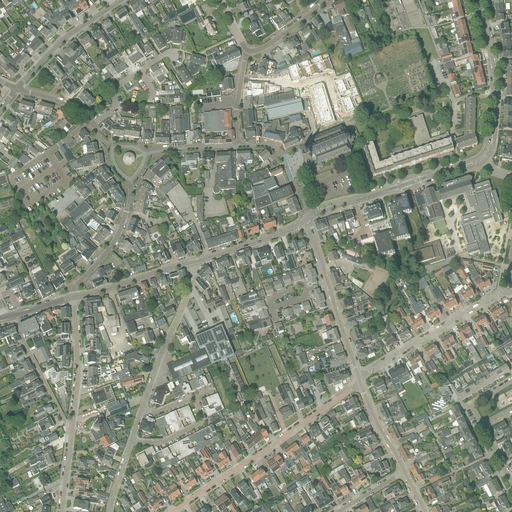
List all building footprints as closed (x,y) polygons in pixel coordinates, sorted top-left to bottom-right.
[(8,0),(0,0),(3,4),(1,6),(0,4),(5,12),(10,8),(8,6),(11,4),(13,6),(8,0)] [(67,7),(66,6),(61,0),(59,0),(59,1),(59,2),(63,10),(67,7)] [(66,0),(61,0),(66,6),(67,7),(69,11),(70,13),(73,11),(77,16),(79,14),(80,15),(83,13),(82,13),(76,3),(75,1),(74,0),(73,0),(72,1),(68,3),(66,0)] [(82,0),(81,0),(76,3),(82,13),(83,12),(83,13),(86,11),(85,11),(88,9),(84,3),(82,0)] [(147,9),(140,0),(137,0),(134,2),(139,9),(141,12),(147,9)] [(274,9),(273,6),(271,0),(268,1),(268,4),(264,5),(266,9),(268,8),(269,11),(274,9)] [(353,0),(358,13),(363,11),(358,0),(353,0)] [(346,9),(343,1),(333,5),(336,13),(338,12),(340,17),(348,15),(345,9),(346,9)] [(141,12),(139,9),(134,2),(129,6),(135,15),(141,12)] [(253,7),(250,8),(247,2),(239,7),(242,13),(246,11),(247,14),(255,10),(253,7)] [(153,5),(150,8),(150,9),(154,15),(158,12),(153,5)] [(186,7),(175,12),(177,16),(188,11),(186,7)] [(200,17),(203,16),(198,7),(196,8),(191,10),(199,25),(201,24),(202,27),(205,26),(210,36),(212,35),(212,36),(215,34),(216,33),(214,29),(215,28),(213,24),(212,24),(209,19),(203,23),(200,17)] [(370,20),(375,18),(370,7),(366,9),(370,20)] [(46,9),(43,11),(44,12),(47,16),(49,18),(53,23),(56,20),(58,23),(61,27),(66,24),(58,12),(53,15),(52,16),(48,11),(46,9)] [(71,20),(67,13),(64,10),(59,13),(58,12),(66,24),(71,20)] [(123,10),(115,16),(116,15),(120,21),(125,18),(125,19),(128,17),(126,14),(123,10)] [(49,18),(45,14),(43,11),(41,14),(43,16),(43,17),(43,18),(44,20),(45,20),(46,20),(49,23),(48,25),(47,25),(46,25),(44,26),(44,28),(44,29),(52,36),(53,36),(55,35),(55,34),(54,33),(56,32),(51,27),(54,24),(53,23),(49,18)] [(170,21),(177,17),(174,12),(167,16),(170,21)] [(464,18),(462,12),(455,14),(450,15),(452,21),(464,18)] [(286,15),(285,16),(283,13),(278,16),(279,17),(285,26),(291,21),(286,15)] [(136,22),(138,21),(134,14),(131,16),(136,24),(141,31),(140,29),(136,22)] [(344,16),(343,16),(344,19),(350,32),(350,31),(355,29),(349,17),(348,14),(348,15),(344,16)] [(252,24),(249,26),(251,30),(250,30),(252,34),(254,33),(257,38),(263,35),(261,30),(259,31),(257,26),(255,24),(258,22),(255,15),(254,16),(249,18),(252,24)] [(136,24),(131,16),(128,18),(137,30),(139,33),(141,31),(136,24)] [(277,19),(273,21),(278,30),(285,26),(279,17),(277,19)] [(326,29),(321,22),(318,18),(312,22),(317,28),(319,27),(323,32),(326,29)] [(334,19),(331,20),(333,26),(344,52),(347,59),(362,52),(358,43),(352,45),(350,41),(342,22),(336,24),(334,19)] [(431,28),(437,26),(435,19),(433,19),(430,20),(428,21),(431,28)] [(110,25),(107,21),(101,25),(108,34),(116,29),(112,23),(110,25)] [(458,28),(466,26),(464,21),(454,23),(455,29),(458,28)] [(329,34),(334,32),(330,23),(325,26),(329,34)] [(313,30),(311,31),(307,26),(299,31),(304,37),(309,33),(316,43),(320,40),(313,30)] [(454,35),(467,32),(466,26),(458,28),(455,29),(456,32),(454,33),(454,35)] [(105,44),(109,42),(101,31),(99,32),(96,28),(94,30),(93,30),(91,31),(91,32),(90,32),(97,42),(97,41),(101,38),(105,44)] [(52,36),(44,29),(39,33),(47,41),(48,40),(49,39),(51,39),(52,38),(52,36)] [(31,30),(29,32),(35,38),(37,39),(39,37),(36,35),(31,30)] [(174,31),(170,30),(159,37),(158,36),(152,40),(159,51),(165,47),(164,46),(170,42),(173,43),(172,44),(180,45),(180,42),(183,43),(185,32),(181,32),(181,30),(174,30),(174,31)] [(458,40),(469,38),(467,32),(454,35),(455,35),(457,35),(458,40)] [(13,35),(11,38),(15,41),(15,42),(17,43),(20,46),(22,44),(13,35)] [(91,38),(89,39),(86,35),(79,40),(83,47),(89,43),(91,46),(93,44),(96,49),(97,47),(98,47),(93,41),(91,38)] [(111,38),(109,35),(106,37),(111,45),(115,43),(112,38),(111,38)] [(34,39),(30,43),(38,50),(42,46),(43,46),(41,44),(38,41),(35,38),(34,39)] [(300,45),(298,42),(295,38),(290,42),(298,53),(301,51),(298,47),(300,45)] [(462,45),(470,43),(469,38),(458,40),(458,41),(454,41),(456,47),(462,45)] [(29,42),(23,49),(27,53),(29,50),(34,55),(34,54),(36,53),(37,53),(39,52),(39,51),(38,50),(30,43),(29,42)] [(150,45),(144,49),(139,42),(136,44),(146,59),(150,57),(149,55),(152,53),(151,51),(153,50),(150,45)] [(291,53),(292,55),(293,54),(295,55),(298,53),(290,42),(285,45),(286,47),(283,49),(287,55),(291,53)] [(306,53),(312,50),(308,42),(302,45),(306,53)] [(27,53),(20,46),(17,43),(14,46),(18,50),(17,50),(18,54),(18,55),(17,57),(15,54),(25,64),(29,60),(25,55),(27,53)] [(68,49),(67,49),(76,57),(76,56),(78,59),(81,56),(83,58),(86,56),(82,49),(77,43),(75,46),(79,50),(79,51),(72,45),(68,50),(68,49)] [(464,51),(471,49),(470,43),(462,45),(456,47),(457,46),(458,52),(464,51)] [(141,63),(146,59),(136,44),(133,47),(137,53),(133,56),(137,63),(140,61),(141,63)] [(217,68),(240,57),(235,46),(224,51),(225,54),(213,60),(217,68)] [(279,48),(272,52),(275,56),(270,59),(271,61),(274,59),(275,62),(278,61),(276,57),(278,56),(279,56),(282,54),(279,48)] [(76,56),(76,57),(67,49),(65,50),(65,51),(66,52),(64,54),(69,59),(70,60),(68,62),(72,66),(76,70),(78,67),(74,63),(78,59),(76,56)] [(462,57),(473,54),(471,49),(464,51),(458,52),(461,52),(462,57)] [(129,59),(124,52),(121,54),(122,56),(131,69),(135,67),(134,65),(137,63),(133,56),(129,59)] [(6,59),(12,65),(15,63),(20,67),(21,69),(21,68),(25,64),(15,54),(12,57),(10,59),(8,57),(6,59)] [(131,69),(122,56),(121,54),(118,55),(120,58),(119,58),(122,63),(118,66),(122,73),(125,71),(126,73),(131,69)] [(303,63),(310,59),(307,54),(300,57),(303,63)] [(449,60),(453,59),(451,54),(448,55),(447,54),(444,55),(441,56),(442,57),(444,64),(449,62),(449,60)] [(190,62),(188,67),(184,70),(183,68),(177,72),(179,75),(176,77),(181,85),(184,83),(185,85),(191,81),(190,79),(198,73),(201,66),(202,66),(204,60),(191,56),(189,62),(190,62)] [(469,64),(480,62),(478,56),(468,59),(469,64)] [(99,68),(107,62),(104,57),(92,65),(94,69),(97,73),(101,70),(99,68)] [(319,57),(313,59),(316,66),(317,70),(323,68),(324,73),(331,70),(328,62),(322,64),(319,57)] [(295,58),(288,62),(291,67),(299,64),(295,58)] [(10,68),(12,65),(6,59),(4,62),(8,66),(4,71),(7,74),(7,73),(12,78),(17,73),(16,73),(11,69),(10,68)] [(70,69),(66,65),(59,59),(57,61),(68,71),(70,69)] [(259,70),(257,76),(259,77),(265,78),(274,75),(280,72),(278,69),(275,71),(271,70),(272,67),(275,68),(276,64),(266,61),(262,60),(261,64),(259,70)] [(118,66),(114,69),(109,61),(107,62),(109,65),(107,66),(116,79),(120,77),(119,75),(122,73),(118,66)] [(307,62),(302,64),(304,70),(306,74),(311,73),(313,77),(319,75),(317,70),(316,66),(310,69),(307,62)] [(471,70),(481,67),(480,62),(469,64),(471,70)] [(58,65),(56,67),(53,64),(50,67),(51,67),(48,69),(50,72),(50,71),(52,73),(52,74),(53,76),(54,76),(61,70),(64,69),(64,68),(62,70),(58,65)] [(164,66),(159,70),(156,65),(149,70),(152,73),(150,74),(153,79),(166,70),(164,66)] [(112,82),(116,79),(107,66),(104,69),(107,73),(101,78),(103,82),(105,80),(107,83),(111,80),(112,82)] [(296,66),(290,68),(294,79),(299,77),(301,81),(307,78),(306,74),(304,70),(298,72),(296,66)] [(471,73),(468,74),(468,76),(472,75),(482,73),(481,67),(471,70),(471,73)] [(66,74),(66,72),(64,69),(61,70),(54,76),(54,77),(55,79),(56,79),(58,81),(59,80),(61,81),(67,77),(65,75),(66,74)] [(163,76),(168,73),(166,70),(153,79),(155,83),(157,82),(159,85),(161,84),(161,85),(169,83),(168,81),(166,80),(163,76)] [(340,82),(335,84),(337,90),(347,86),(345,81),(351,78),(350,74),(338,79),(340,82)] [(71,75),(62,82),(64,85),(62,86),(62,87),(66,91),(74,85),(70,80),(73,77),(71,75)] [(219,76),(217,77),(217,80),(219,81),(220,81),(220,82),(222,82),(224,92),(232,91),(233,91),(232,91),(232,87),(232,86),(232,84),(231,80),(229,80),(229,77),(224,77),(220,78),(219,76)] [(481,85),(485,84),(484,78),(476,80),(473,81),(476,81),(477,83),(473,84),(475,91),(482,89),(481,85)] [(74,85),(66,91),(70,96),(69,96),(70,96),(75,92),(76,93),(79,90),(77,88),(78,87),(75,84),(74,85)] [(245,92),(244,98),(253,99),(264,96),(265,95),(266,86),(249,85),(249,91),(251,91),(251,93),(245,92)] [(457,85),(451,86),(452,87),(451,87),(454,97),(455,96),(456,99),(460,97),(459,95),(461,94),(457,85)] [(174,91),(172,91),(171,86),(160,87),(160,91),(158,91),(158,96),(174,95),(174,91)] [(322,86),(312,89),(314,97),(324,93),(322,86)] [(347,86),(337,90),(340,95),(344,93),(346,96),(357,92),(355,88),(349,91),(347,86)] [(88,94),(89,93),(86,91),(78,99),(83,104),(84,104),(91,97),(88,94)] [(244,99),(244,110),(252,111),(252,107),(257,107),(263,106),(264,107),(278,104),(286,102),(294,100),(292,92),(284,94),(279,95),(280,102),(276,101),(276,99),(273,99),(272,93),(265,95),(264,96),(253,99),(244,99)] [(347,100),(342,101),(344,107),(354,103),(352,98),(359,96),(357,92),(346,96),(347,100)] [(324,93),(314,97),(316,103),(326,100),(324,93)] [(174,95),(158,96),(159,101),(161,101),(161,105),(166,105),(169,105),(169,104),(169,100),(171,100),(179,99),(179,95),(174,95)] [(89,109),(96,102),(93,100),(91,97),(84,104),(89,109)] [(269,120),(303,112),(300,99),(266,107),(269,120)] [(475,135),(476,99),(466,99),(466,102),(463,102),(463,109),(464,109),(464,137),(456,140),(455,137),(451,138),(450,138),(451,142),(454,141),(455,144),(457,144),(459,150),(478,144),(475,135)] [(326,100),(316,103),(318,110),(328,107),(326,100)] [(23,115),(27,104),(21,103),(20,105),(16,103),(13,112),(14,113),(17,114),(20,115),(20,114),(23,115)] [(354,103),(344,107),(347,113),(351,111),(353,114),(364,110),(363,105),(356,108),(354,103)] [(27,104),(23,115),(28,116),(28,115),(31,115),(31,114),(33,106),(27,104)] [(43,117),(43,116),(46,106),(40,104),(37,115),(43,117)] [(184,142),(183,132),(182,115),(182,107),(181,105),(176,105),(176,107),(170,108),(170,115),(169,116),(169,121),(169,136),(170,136),(170,134),(172,134),(173,143),(184,142)] [(46,106),(44,114),(50,116),(51,112),(53,108),(46,106)] [(328,107),(318,110),(320,117),(331,114),(328,107)] [(61,120),(67,114),(62,108),(54,116),(53,116),(55,119),(50,122),(52,125),(57,122),(59,119),(61,120)] [(231,128),(230,111),(223,111),(223,112),(210,112),(210,113),(203,114),(204,130),(200,130),(200,128),(200,133),(204,133),(227,132),(231,132),(231,131),(231,128)] [(254,124),(257,124),(255,111),(242,113),(245,129),(253,128),(252,124),(254,124)] [(331,114),(320,117),(322,124),(333,121),(331,114)] [(302,121),(301,121),(300,115),(288,118),(290,124),(302,121)] [(448,134),(430,139),(422,115),(417,117),(417,118),(415,118),(415,117),(409,119),(418,148),(414,149),(413,147),(390,154),(391,158),(387,159),(387,161),(380,164),(373,144),(373,143),(369,145),(370,147),(364,149),(373,177),(433,157),(433,159),(451,153),(451,152),(454,151),(451,142),(450,138),(448,134)] [(50,122),(55,119),(53,116),(52,119),(50,118),(49,118),(47,121),(41,125),(42,127),(50,122)] [(169,136),(169,121),(169,116),(166,116),(167,121),(161,121),(161,135),(155,136),(155,144),(169,144),(169,136)] [(9,117),(5,123),(7,124),(8,125),(6,128),(10,131),(13,133),(14,134),(16,132),(15,131),(16,130),(15,127),(17,125),(18,125),(17,124),(15,122),(13,121),(9,118),(9,117)] [(70,123),(71,121),(68,117),(63,122),(61,120),(53,127),(56,130),(60,126),(63,129),(64,128),(68,131),(73,126),(70,123)] [(110,121),(108,119),(101,123),(105,126),(104,128),(110,133),(113,134),(113,136),(114,128),(115,125),(110,121)] [(286,126),(280,127),(279,120),(269,122),(270,125),(270,128),(265,129),(265,132),(265,133),(263,138),(263,139),(274,141),(276,133),(276,129),(285,127),(286,126)] [(143,133),(143,124),(141,123),(140,128),(135,127),(133,138),(138,139),(139,134),(143,134),(143,133)] [(153,130),(153,124),(143,124),(143,133),(144,133),(144,142),(148,142),(149,142),(151,142),(151,135),(152,136),(152,130),(153,130)] [(256,129),(256,128),(256,125),(253,125),(253,129),(245,130),(246,138),(247,140),(255,139),(254,130),(255,130),(256,130),(256,129)] [(290,129),(289,131),(290,134),(292,135),(294,135),(297,134),(298,132),(297,129),(295,127),(293,127),(290,129)] [(1,129),(0,129),(0,135),(6,140),(9,142),(15,135),(14,134),(13,133),(10,131),(8,133),(6,131),(5,132),(2,129),(1,128),(1,129)] [(193,139),(192,139),(192,142),(201,141),(201,139),(200,133),(200,128),(193,129),(193,130),(193,139)] [(279,129),(280,128),(276,129),(276,133),(274,141),(282,143),(282,142),(284,140),(285,136),(284,135),(285,129),(282,129),(281,128),(281,129),(279,129)] [(343,128),(341,129),(341,128),(340,128),(341,129),(338,130),(337,130),(331,132),(330,132),(331,133),(329,133),(328,133),(326,133),(326,134),(324,135),(323,135),(324,135),(319,137),(318,137),(317,138),(317,137),(315,138),(315,139),(314,139),(313,139),(313,140),(309,141),(308,141),(309,143),(306,145),(307,147),(305,146),(303,147),(302,150),(303,153),(301,153),(300,153),(300,154),(301,154),(304,161),(303,162),(304,162),(309,160),(310,161),(311,161),(312,160),(312,162),(313,163),(313,162),(314,165),(317,163),(318,166),(319,167),(321,168),(323,167),(323,163),(341,157),(343,163),(353,159),(351,153),(351,152),(352,152),(352,150),(351,148),(350,147),(350,146),(352,147),(353,145),(352,144),(353,142),(354,142),(354,141),(353,141),(353,140),(354,137),(354,136),(353,136),(352,136),(351,135),(351,134),(350,135),(344,134),(344,133),(345,133),(345,131),(344,129),(343,128)] [(76,143),(80,140),(82,142),(88,136),(84,131),(73,141),(76,143)] [(232,144),(234,141),(233,131),(231,131),(231,132),(227,132),(228,138),(223,138),(223,139),(225,139),(225,144),(232,144)] [(212,138),(205,139),(204,133),(200,133),(201,139),(204,139),(204,145),(213,144),(213,145),(213,139),(212,139),(212,138)] [(286,142),(284,144),(285,148),(284,148),(284,149),(285,150),(286,150),(294,146),(301,143),(304,140),(301,133),(297,134),(294,135),(288,138),(286,142)] [(36,144),(45,150),(47,147),(39,141),(36,144)] [(97,148),(96,144),(90,145),(85,146),(87,154),(90,154),(90,153),(97,152),(97,150),(98,150),(98,148),(97,148)] [(36,145),(33,149),(36,151),(39,153),(41,154),(45,152),(44,151),(36,145)] [(63,155),(69,152),(69,151),(68,152),(64,146),(60,149),(63,155)] [(508,162),(511,147),(508,146),(507,151),(504,151),(504,148),(501,148),(499,156),(502,157),(502,160),(508,162)] [(36,158),(39,153),(36,151),(33,149),(31,147),(28,151),(36,158)] [(73,160),(69,152),(63,155),(67,163),(73,160)] [(243,166),(242,160),(242,152),(236,153),(237,169),(239,169),(239,172),(238,172),(238,178),(236,178),(236,183),(238,183),(245,183),(244,172),(244,166),(243,166)] [(252,155),(250,156),(249,152),(242,152),(242,160),(243,166),(243,164),(247,164),(247,162),(252,161),(252,155)] [(267,160),(270,157),(265,152),(260,156),(257,152),(254,154),(257,158),(258,158),(263,163),(259,166),(260,168),(270,164),(267,160)] [(62,160),(57,153),(54,155),(59,163),(62,160)] [(181,159),(181,160),(181,164),(181,172),(182,173),(182,175),(186,175),(186,173),(189,173),(189,170),(189,167),(196,166),(196,162),(199,161),(199,159),(198,154),(193,155),(193,156),(192,156),(189,156),(185,157),(185,159),(181,159)] [(213,166),(213,155),(213,154),(202,154),(202,166),(206,166),(206,162),(209,162),(209,165),(212,166),(213,166)] [(235,171),(235,159),(235,154),(215,155),(216,164),(217,164),(217,171),(216,171),(216,173),(214,175),(215,181),(214,182),(214,185),(215,185),(215,187),(214,187),(212,189),(212,192),(215,194),(218,194),(220,192),(220,190),(232,190),(232,192),(224,193),(224,196),(235,195),(236,183),(236,178),(234,179),(234,171),(235,171)] [(31,161),(23,155),(18,161),(24,166),(31,161)] [(96,166),(103,165),(101,155),(97,156),(97,155),(92,156),(92,155),(68,165),(71,171),(82,169),(96,166)] [(134,162),(134,161),(134,160),(134,159),(133,158),(132,157),(131,155),(129,155),(128,155),(126,155),(125,156),(124,157),(123,158),(123,159),(122,161),(123,162),(123,163),(124,165),(126,166),(127,166),(129,166),(131,166),(132,165),(133,164),(134,163),(134,162)] [(163,159),(160,162),(168,170),(170,174),(173,172),(181,172),(181,164),(181,160),(181,159),(181,158),(176,159),(176,155),(170,155),(168,157),(166,155),(162,159),(163,159)] [(18,161),(13,158),(11,162),(10,161),(7,165),(12,169),(14,171),(18,166),(16,164),(18,161)] [(149,172),(148,172),(162,183),(158,187),(162,192),(165,196),(179,185),(172,176),(168,170),(160,162),(160,161),(158,163),(150,170),(149,172)] [(14,171),(12,169),(7,165),(6,166),(11,169),(10,172),(12,174),(15,172),(14,171)] [(112,177),(108,172),(105,168),(97,171),(96,170),(89,175),(89,174),(80,182),(79,182),(73,187),(83,200),(95,191),(91,185),(91,183),(94,181),(96,181),(100,186),(105,182),(106,183),(112,177)] [(126,168),(124,172),(131,176),(134,172),(126,168)] [(272,178),(282,174),(280,169),(269,173),(267,170),(251,174),(252,175),(250,176),(251,179),(249,180),(251,185),(263,182),(266,181),(272,179),(272,178)] [(144,180),(157,188),(154,191),(157,196),(162,204),(168,200),(165,196),(162,192),(158,187),(162,183),(148,172),(144,180)] [(470,177),(469,177),(468,177),(443,185),(444,191),(439,192),(439,193),(438,193),(438,191),(435,192),(436,194),(435,194),(433,189),(424,192),(424,193),(422,193),(421,193),(414,195),(420,214),(426,212),(430,224),(433,223),(433,224),(444,220),(439,203),(442,202),(442,203),(443,202),(443,203),(466,196),(465,195),(466,195),(467,199),(470,209),(473,208),(475,214),(461,219),(463,226),(462,226),(463,229),(462,229),(467,244),(468,246),(466,247),(468,255),(479,251),(480,254),(489,251),(486,241),(481,225),(480,223),(483,222),(491,220),(491,219),(493,218),(495,224),(503,221),(500,214),(502,213),(495,191),(492,192),(491,189),(489,181),(474,186),(475,190),(472,191),(470,183),(471,183),(471,182),(472,181),(472,180),(472,179),(471,178),(470,177)] [(251,185),(250,185),(251,188),(251,190),(256,211),(256,212),(259,211),(271,206),(275,204),(288,199),(293,197),(289,188),(288,188),(279,192),(277,187),(276,188),(272,179),(266,181),(263,182),(251,185)] [(116,186),(112,180),(100,189),(99,190),(103,196),(108,192),(109,192),(111,190),(116,186)] [(150,194),(153,190),(142,183),(139,187),(136,193),(135,196),(134,202),(132,214),(145,216),(149,197),(150,194)] [(124,198),(122,195),(123,195),(119,190),(117,186),(116,186),(111,190),(109,192),(110,194),(112,197),(114,200),(117,204),(117,205),(116,205),(115,208),(120,210),(121,206),(122,206),(124,200),(124,198)] [(289,208),(297,205),(295,198),(286,202),(287,205),(282,207),(283,210),(289,208)] [(378,236),(373,237),(379,258),(390,254),(390,255),(390,256),(395,255),(395,253),(391,243),(405,239),(405,240),(410,239),(410,237),(403,215),(412,212),(407,198),(402,199),(402,200),(393,202),(395,206),(393,207),(393,206),(388,208),(393,223),(389,224),(391,229),(392,232),(378,236)] [(233,205),(236,204),(234,199),(226,202),(230,213),(235,211),(233,205)] [(71,214),(68,216),(74,224),(79,220),(91,209),(84,202),(77,208),(75,210),(73,212),(71,214)] [(288,217),(300,212),(297,205),(289,208),(283,210),(288,208),(290,213),(286,214),(288,217)] [(369,222),(383,218),(379,207),(365,211),(366,211),(364,212),(365,215),(367,214),(369,222)] [(266,208),(264,209),(265,214),(270,229),(276,227),(273,219),(270,220),(266,208)] [(117,216),(112,213),(110,212),(106,219),(112,223),(117,216)] [(351,220),(354,228),(359,227),(357,221),(355,221),(352,212),(344,215),(346,221),(351,220)] [(250,213),(247,214),(247,215),(248,217),(249,222),(253,234),(259,233),(257,228),(256,225),(255,221),(257,221),(257,220),(256,215),(252,217),(250,213)] [(168,221),(165,215),(159,214),(158,214),(158,215),(159,216),(162,223),(161,224),(164,228),(167,227),(166,224),(165,224),(164,223),(168,221)] [(264,231),(270,229),(265,214),(263,215),(265,221),(262,222),(264,231)] [(248,218),(247,216),(243,217),(245,223),(241,224),(244,232),(246,231),(247,236),(253,234),(249,222),(248,218)] [(336,217),(334,217),(337,225),(338,225),(339,228),(342,227),(344,233),(346,233),(345,227),(341,216),(335,218),(335,217),(336,217)] [(333,227),(337,225),(334,217),(327,220),(333,235),(336,234),(333,227)] [(74,226),(71,222),(67,218),(60,224),(67,232),(74,226)] [(130,219),(128,227),(139,232),(138,235),(141,236),(143,232),(140,231),(141,228),(140,226),(138,225),(139,223),(135,221),(134,221),(130,219)] [(79,220),(74,224),(80,231),(81,232),(83,230),(85,232),(87,230),(79,220)] [(329,231),(327,225),(325,220),(319,222),(319,221),(314,223),(321,242),(326,240),(325,236),(322,236),(321,234),(329,231)] [(196,241),(199,240),(193,225),(190,228),(193,237),(190,238),(192,243),(186,247),(188,253),(190,252),(191,254),(194,252),(195,254),(201,252),(198,245),(196,241)] [(98,230),(96,233),(97,235),(104,240),(105,240),(106,240),(109,236),(108,236),(109,235),(99,226),(96,229),(98,230)] [(150,235),(159,231),(156,226),(148,229),(150,235)] [(128,227),(125,233),(134,236),(137,237),(137,236),(138,235),(139,232),(128,227)] [(235,233),(236,233),(234,227),(228,230),(232,242),(238,241),(235,233)] [(21,228),(16,231),(17,233),(10,237),(13,243),(26,237),(21,228)] [(220,238),(219,232),(217,228),(214,229),(215,234),(220,246),(227,244),(224,236),(220,238)] [(81,232),(80,231),(74,237),(76,240),(78,238),(83,241),(79,246),(82,249),(82,250),(85,252),(85,253),(91,258),(95,252),(95,251),(97,249),(88,240),(86,238),(84,236),(81,232)] [(214,240),(211,241),(213,248),(220,246),(215,234),(215,233),(213,234),(214,240)] [(97,235),(93,241),(96,243),(100,246),(104,240),(97,235)] [(213,248),(211,241),(209,235),(204,237),(208,250),(213,248)] [(139,251),(144,248),(138,239),(134,242),(135,244),(139,251)] [(132,246),(128,244),(124,241),(122,244),(122,243),(119,249),(126,253),(128,251),(129,252),(132,246)] [(178,241),(169,244),(171,248),(173,254),(175,253),(177,259),(184,257),(182,250),(181,251),(179,245),(178,241)] [(285,253),(286,257),(287,261),(286,261),(290,272),(295,270),(291,260),(290,255),(294,254),(294,255),(298,253),(299,254),(301,254),(305,252),(306,251),(305,249),(303,241),(296,244),(295,243),(291,244),(288,245),(289,249),(290,249),(290,250),(286,251),(287,252),(285,253)] [(439,246),(440,245),(439,241),(415,249),(416,253),(410,255),(414,266),(429,261),(430,265),(445,260),(444,256),(442,257),(439,246)] [(9,247),(13,245),(11,242),(0,246),(0,250),(0,251),(8,247),(9,247)] [(72,266),(81,259),(77,254),(73,248),(72,245),(69,247),(72,251),(65,256),(65,257),(62,258),(61,259),(61,260),(65,265),(59,269),(64,276),(68,274),(72,271),(73,271),(75,269),(74,269),(72,266)] [(82,249),(79,246),(76,250),(79,253),(79,252),(82,254),(80,256),(82,258),(87,262),(91,258),(85,253),(85,252),(82,250),(82,249)] [(285,251),(282,252),(280,247),(272,250),(276,261),(281,260),(282,263),(285,261),(284,257),(286,257),(285,253),(285,251)] [(160,249),(155,251),(156,253),(158,258),(160,261),(162,260),(164,264),(169,261),(164,249),(163,248),(160,249)] [(267,248),(257,252),(259,257),(260,261),(266,259),(267,262),(271,261),(269,256),(268,253),(267,248)] [(352,257),(354,258),(356,252),(350,249),(346,251),(347,255),(349,256),(352,257)] [(248,250),(241,252),(246,266),(247,266),(247,267),(246,267),(248,273),(251,272),(250,270),(249,266),(251,265),(250,265),(250,264),(250,263),(248,258),(251,257),(248,250)] [(246,266),(241,252),(235,254),(237,262),(241,261),(243,267),(246,266)] [(337,256),(341,254),(340,252),(336,253),(328,255),(330,258),(329,259),(328,260),(329,262),(330,262),(331,262),(331,263),(338,260),(337,256)] [(352,257),(350,262),(360,266),(362,261),(354,258),(352,257)] [(133,266),(131,266),(133,269),(134,269),(135,273),(145,269),(143,264),(145,264),(144,261),(143,262),(141,258),(136,260),(138,265),(133,267),(133,266)] [(230,259),(227,260),(226,258),(221,260),(226,274),(228,280),(230,280),(227,271),(225,272),(224,268),(229,266),(230,268),(233,267),(230,259)] [(133,269),(130,265),(127,259),(123,261),(128,272),(133,269)] [(221,276),(226,274),(221,260),(215,262),(218,271),(216,272),(218,279),(222,278),(221,276)] [(311,270),(310,265),(306,267),(308,271),(309,271),(310,276),(315,274),(313,269),(311,270)] [(2,275),(0,276),(0,282),(1,284),(7,281),(9,284),(19,280),(17,276),(9,280),(8,277),(10,276),(9,276),(12,275),(11,272),(17,270),(15,266),(7,270),(8,273),(2,275)] [(89,280),(91,283),(92,283),(91,283),(104,278),(106,277),(105,274),(112,271),(110,266),(103,269),(97,271),(97,272),(90,279),(89,280)] [(450,266),(441,270),(444,275),(450,272),(451,274),(454,273),(452,270),(450,266)] [(464,280),(468,278),(461,266),(456,268),(464,280)] [(212,274),(210,271),(207,267),(201,272),(205,278),(205,279),(206,280),(207,281),(208,282),(211,279),(209,277),(212,274)] [(309,271),(308,271),(306,267),(303,268),(303,269),(302,270),(303,272),(304,272),(305,276),(304,276),(305,278),(310,276),(309,271)] [(302,274),(301,272),(300,269),(294,271),(295,274),(291,275),(290,272),(294,283),(299,281),(298,280),(300,280),(299,275),(302,274)] [(441,270),(440,269),(432,274),(434,278),(443,273),(444,275),(441,270)] [(62,282),(65,280),(58,270),(53,274),(55,277),(53,278),(52,277),(48,280),(50,284),(52,284),(56,290),(63,285),(62,282)] [(336,273),(335,274),(334,270),(330,271),(331,275),(329,276),(331,281),(336,279),(337,283),(343,281),(347,279),(344,276),(338,278),(336,273)] [(41,271),(33,275),(36,282),(34,283),(39,293),(42,297),(43,300),(54,294),(52,289),(49,284),(45,278),(42,271),(41,271)] [(180,282),(187,280),(185,271),(169,276),(169,277),(165,278),(167,284),(168,285),(171,284),(170,280),(178,277),(180,282)] [(205,279),(205,278),(201,272),(197,275),(199,278),(195,281),(204,291),(208,288),(205,283),(207,281),(206,280),(205,279)] [(294,283),(290,272),(284,274),(285,277),(282,278),(285,286),(284,286),(289,285),(289,284),(291,283),(289,278),(292,277),(294,283)] [(481,292),(486,288),(481,279),(477,273),(472,276),(473,279),(473,280),(476,286),(477,285),(481,292)] [(487,276),(481,279),(486,288),(491,285),(489,282),(492,280),(490,278),(492,277),(489,273),(486,275),(487,276)] [(282,278),(281,275),(276,277),(277,282),(273,283),(273,282),(276,291),(280,290),(280,289),(282,288),(280,283),(283,282),(284,286),(285,286),(282,278)] [(311,281),(312,281),(310,276),(305,278),(305,279),(306,279),(307,283),(306,283),(307,285),(308,285),(309,287),(313,285),(311,281)] [(165,278),(164,278),(164,277),(156,280),(158,285),(160,284),(161,288),(164,287),(167,295),(170,294),(168,285),(167,284),(165,278)] [(19,280),(9,284),(11,289),(18,285),(18,287),(24,284),(21,278),(19,280)] [(107,284),(106,281),(104,278),(91,283),(92,283),(94,289),(103,286),(107,284)] [(429,286),(426,282),(424,278),(416,283),(419,288),(424,285),(426,288),(429,286)] [(343,281),(347,279),(343,281),(337,283),(336,279),(331,281),(333,287),(335,287),(337,290),(343,288),(342,285),(344,284),(343,281)] [(157,288),(156,285),(154,280),(149,282),(155,301),(159,299),(155,289),(157,288)] [(276,291),(273,282),(269,284),(267,284),(268,287),(264,288),(267,296),(271,295),(271,294),(273,293),(271,288),(274,287),(276,291)] [(31,288),(32,288),(30,283),(26,285),(28,289),(23,292),(26,299),(32,296),(30,293),(32,292),(31,288)] [(146,291),(148,291),(145,284),(139,286),(141,290),(146,302),(147,304),(149,303),(148,301),(150,301),(146,291)] [(437,288),(434,290),(432,285),(429,287),(431,291),(439,304),(441,303),(445,309),(446,308),(448,311),(453,308),(449,302),(446,303),(437,288)] [(474,292),(470,285),(467,287),(468,290),(465,291),(470,298),(475,295),(473,292),(474,292)] [(451,295),(455,293),(451,286),(447,288),(451,295)] [(223,287),(219,289),(223,303),(228,301),(223,287)] [(132,300),(138,297),(136,289),(129,291),(132,300)] [(258,299),(265,297),(263,290),(260,291),(260,292),(256,293),(255,292),(257,299),(258,299)] [(321,294),(320,294),(318,290),(315,291),(316,295),(317,295),(319,300),(323,299),(321,294)] [(126,302),(132,300),(129,291),(123,293),(126,302)] [(253,292),(252,291),(251,291),(250,292),(250,293),(250,294),(247,295),(250,302),(257,299),(255,292),(253,293),(253,292)] [(317,295),(316,295),(315,291),(311,292),(312,294),(310,295),(311,297),(312,296),(313,300),(312,301),(313,302),(319,300),(317,295)] [(461,291),(458,293),(461,299),(462,298),(464,302),(467,300),(467,301),(469,300),(469,299),(470,298),(465,291),(463,293),(461,291)] [(120,303),(126,302),(123,293),(117,295),(120,303)] [(167,303),(174,299),(171,294),(164,297),(167,303)] [(242,304),(250,302),(247,295),(237,298),(240,305),(242,304)] [(454,299),(455,298),(453,295),(447,299),(449,302),(453,308),(458,305),(454,299)] [(350,300),(354,298),(354,296),(349,298),(350,299),(343,302),(344,306),(343,306),(344,308),(344,309),(345,310),(346,309),(353,307),(350,300)] [(100,304),(100,303),(99,298),(83,301),(82,302),(83,310),(91,309),(102,307),(103,307),(102,304),(100,304)] [(219,298),(213,300),(214,302),(215,305),(215,306),(216,308),(224,305),(223,303),(221,304),(220,300),(219,298)] [(240,305),(238,306),(239,310),(244,309),(244,310),(252,307),(253,311),(265,308),(264,303),(263,303),(262,301),(259,302),(258,299),(257,299),(250,302),(242,304),(240,305)] [(213,300),(205,304),(207,309),(215,305),(214,302),(213,300)] [(319,306),(320,305),(319,300),(313,302),(313,304),(314,304),(316,308),(315,308),(315,310),(314,310),(315,312),(317,311),(321,310),(319,306)] [(425,309),(421,302),(419,302),(416,304),(421,313),(424,311),(425,309)] [(145,310),(145,309),(143,303),(140,304),(140,305),(136,306),(137,308),(135,308),(136,312),(142,311),(145,310)] [(308,303),(306,304),(306,303),(301,304),(304,313),(307,311),(309,314),(315,312),(314,310),(313,307),(310,308),(308,303)] [(304,313),(301,304),(303,311),(300,312),(299,306),(297,307),(296,306),(292,308),(296,319),(295,316),(298,315),(299,318),(305,315),(304,313)] [(419,314),(421,313),(416,304),(413,305),(415,308),(412,310),(416,316),(413,318),(415,321),(419,328),(425,325),(421,318),(422,318),(419,314)] [(162,306),(161,306),(161,305),(158,306),(162,312),(163,312),(166,318),(174,313),(171,307),(165,310),(162,306)] [(437,309),(438,308),(437,305),(431,309),(436,318),(441,315),(437,309)] [(358,313),(364,311),(363,306),(354,309),(349,311),(350,312),(344,315),(346,320),(359,316),(358,313)] [(508,314),(507,311),(504,306),(501,308),(500,306),(495,309),(500,318),(508,314)] [(91,309),(103,307),(102,307),(91,309),(83,310),(84,318),(92,317),(92,319),(95,318),(99,329),(107,350),(111,348),(103,328),(100,317),(99,314),(91,315),(91,309)] [(69,309),(61,310),(60,308),(54,309),(54,315),(60,314),(61,320),(70,319),(69,309)] [(261,309),(265,308),(253,311),(241,316),(243,320),(255,316),(255,317),(256,317),(257,321),(268,317),(267,313),(266,313),(265,311),(262,312),(261,309)] [(290,322),(296,319),(292,308),(294,314),(291,315),(289,310),(287,311),(287,310),(282,311),(285,319),(289,318),(290,322)] [(402,320),(406,317),(401,308),(396,311),(402,320)] [(431,309),(430,309),(430,308),(427,310),(427,311),(424,313),(428,319),(429,318),(431,321),(436,318),(431,309)] [(52,315),(54,315),(54,309),(43,314),(47,322),(49,321),(53,328),(56,326),(52,320),(54,319),(52,315)] [(497,320),(500,318),(495,309),(490,312),(492,316),(491,316),(495,322),(497,321),(497,320)] [(124,317),(122,318),(129,337),(135,334),(136,337),(142,335),(143,338),(142,339),(144,345),(147,344),(152,343),(153,343),(153,342),(154,342),(151,334),(151,332),(149,332),(144,334),(143,331),(137,333),(133,322),(140,320),(138,313),(124,317)] [(43,314),(35,318),(38,325),(42,323),(44,327),(40,329),(42,333),(40,333),(44,341),(48,339),(45,334),(49,332),(50,334),(53,333),(47,322),(43,314)] [(365,320),(373,317),(372,314),(347,323),(349,328),(357,325),(357,323),(365,320)] [(326,326),(333,323),(330,315),(323,318),(326,326)] [(166,325),(163,318),(162,316),(154,320),(158,329),(166,325)] [(488,322),(487,322),(484,316),(478,319),(484,328),(487,327),(490,325),(488,322)] [(253,322),(247,324),(249,329),(259,326),(261,330),(267,328),(271,327),(269,320),(264,322),(263,319),(268,317),(257,321),(253,322)] [(415,321),(413,318),(415,322),(412,317),(407,320),(410,325),(414,331),(419,328),(415,321)] [(46,346),(44,341),(40,333),(34,319),(28,321),(23,323),(24,323),(21,324),(19,324),(20,325),(18,326),(23,336),(24,338),(28,337),(29,339),(29,338),(30,337),(37,352),(41,350),(46,347),(46,346)] [(478,319),(473,322),(477,328),(476,329),(480,335),(483,334),(481,330),(484,328),(478,319)] [(93,330),(92,320),(84,320),(85,328),(89,328),(90,331),(93,331),(93,330)] [(283,331),(282,328),(280,323),(276,325),(276,326),(274,326),(275,329),(275,330),(275,332),(273,332),(275,338),(279,336),(278,333),(283,331)] [(69,325),(64,325),(60,325),(60,330),(55,330),(55,336),(60,336),(60,339),(57,339),(57,343),(63,343),(63,340),(67,340),(68,340),(69,340),(68,339),(69,339),(68,339),(69,338),(68,338),(69,338),(69,334),(68,334),(68,325),(69,325)] [(475,336),(470,328),(469,329),(467,326),(468,326),(467,325),(462,329),(469,340),(475,336)] [(16,334),(13,326),(5,329),(8,338),(8,337),(8,338),(12,336),(16,334)] [(214,329),(194,338),(195,340),(199,349),(204,347),(211,365),(234,356),(221,326),(214,329)] [(335,330),(331,331),(330,327),(325,329),(326,333),(325,333),(328,339),(323,341),(325,346),(339,341),(335,330)] [(357,328),(358,328),(358,327),(352,330),(353,332),(350,333),(354,342),(361,340),(360,336),(361,336),(360,333),(359,333),(357,328)] [(406,329),(405,330),(404,327),(400,329),(402,332),(401,333),(401,332),(397,334),(400,340),(401,339),(401,340),(402,340),(404,339),(404,338),(403,338),(409,334),(406,329)] [(93,331),(90,331),(89,328),(85,328),(85,337),(93,336),(93,340),(93,352),(99,351),(101,351),(101,345),(100,345),(100,344),(99,344),(98,340),(99,340),(99,335),(97,335),(97,332),(97,330),(93,330),(93,331)] [(469,340),(462,329),(461,328),(459,329),(459,330),(457,332),(461,338),(460,338),(463,343),(469,340)] [(8,337),(8,338),(5,329),(1,330),(4,339),(6,338),(9,346),(12,345),(10,342),(8,338),(8,337)] [(191,335),(189,336),(185,330),(180,332),(181,335),(178,337),(180,341),(186,338),(189,345),(194,342),(192,337),(191,335)] [(500,333),(498,334),(500,337),(505,345),(511,341),(510,338),(509,335),(505,338),(501,332),(500,333)] [(394,339),(396,338),(394,334),(393,334),(387,337),(388,338),(384,341),(387,347),(396,342),(394,339)] [(374,335),(370,337),(367,338),(368,340),(364,341),(362,342),(355,345),(357,351),(365,348),(365,347),(370,346),(369,343),(371,343),(371,342),(376,340),(374,335)] [(455,341),(455,342),(451,335),(446,338),(451,347),(457,344),(455,341)] [(485,348),(488,346),(483,337),(479,339),(485,348)] [(445,351),(451,347),(446,338),(440,341),(444,348),(445,351)] [(479,339),(475,342),(480,351),(485,348),(479,339)] [(336,360),(337,363),(346,360),(344,353),(343,353),(340,344),(327,348),(328,352),(329,352),(332,361),(336,360)] [(193,348),(189,350),(191,353),(198,350),(195,345),(192,346),(193,348)] [(439,351),(438,351),(434,345),(429,348),(435,357),(440,354),(439,351)] [(472,346),(468,348),(472,355),(468,358),(472,365),(480,360),(472,346)] [(292,351),(294,356),(301,354),(299,347),(295,349),(296,350),(292,351)] [(375,349),(374,347),(358,353),(360,360),(368,357),(367,356),(375,353),(373,350),(375,349)] [(16,360),(25,356),(21,348),(15,351),(11,353),(10,353),(10,354),(12,356),(10,362),(15,363),(16,360)] [(58,348),(58,358),(62,358),(69,358),(69,348),(62,348),(58,348)] [(429,348),(424,351),(428,357),(427,358),(429,360),(432,359),(432,360),(434,359),(435,362),(437,361),(435,357),(429,348)] [(203,349),(196,353),(166,365),(173,381),(210,365),(203,349)] [(136,352),(124,357),(125,362),(131,359),(134,361),(139,363),(140,361),(148,364),(150,358),(142,354),(141,357),(137,356),(136,352)] [(449,363),(454,360),(449,352),(445,355),(449,363)] [(304,353),(301,354),(294,356),(300,370),(302,369),(303,369),(309,367),(304,353)] [(423,361),(422,361),(418,355),(413,357),(419,367),(424,363),(423,361)] [(449,363),(445,355),(441,357),(445,364),(448,362),(449,363)] [(418,367),(419,367),(413,357),(408,361),(412,367),(411,367),(413,371),(419,368),(418,367)] [(12,375),(30,366),(27,361),(20,364),(22,366),(14,370),(11,371),(11,372),(12,375)] [(13,368),(20,365),(18,362),(9,367),(11,371),(14,370),(13,368)] [(431,362),(428,364),(431,369),(433,372),(434,372),(436,370),(431,362)] [(505,365),(505,366),(503,362),(498,366),(504,375),(509,372),(505,365)] [(245,389),(233,364),(230,366),(241,391),(245,389)] [(428,364),(425,365),(430,374),(433,372),(431,369),(428,364)] [(498,366),(497,364),(492,367),(499,378),(504,375),(498,366)] [(15,380),(33,372),(30,366),(12,375),(15,380)] [(93,369),(88,369),(88,379),(101,379),(111,375),(115,374),(115,371),(111,373),(108,366),(104,367),(100,368),(100,369),(93,369)] [(400,366),(388,372),(390,376),(391,376),(393,379),(390,381),(395,392),(397,395),(404,391),(399,382),(410,376),(404,366),(401,367),(400,366)] [(493,382),(499,378),(492,367),(493,370),(488,373),(487,371),(493,382)] [(124,371),(116,373),(118,377),(119,381),(121,381),(131,377),(128,369),(127,369),(124,371)] [(205,375),(204,375),(202,370),(197,371),(204,387),(207,385),(207,386),(210,385),(210,384),(212,383),(208,374),(205,375)] [(49,374),(48,375),(53,384),(54,384),(59,392),(58,392),(59,395),(66,392),(64,389),(65,388),(65,380),(64,379),(67,378),(67,376),(68,376),(68,372),(63,372),(59,372),(59,373),(56,373),(55,371),(52,372),(49,374)] [(204,387),(197,371),(193,373),(195,379),(195,380),(192,381),(196,390),(198,389),(198,390),(201,388),(204,387)] [(488,385),(493,382),(487,371),(485,372),(486,374),(483,376),(488,385)] [(339,374),(336,375),(335,372),(322,377),(325,386),(326,386),(326,387),(333,384),(334,387),(342,383),(342,382),(343,382),(345,381),(345,380),(349,378),(347,373),(339,375),(339,374)] [(309,387),(313,385),(308,373),(304,375),(309,387)] [(36,376),(35,376),(34,374),(8,386),(10,391),(20,386),(21,387),(26,385),(25,383),(29,381),(30,383),(37,379),(36,379),(37,378),(37,377),(36,377),(36,376)] [(483,376),(481,374),(479,375),(479,374),(476,376),(478,379),(483,388),(488,385),(483,376)] [(101,379),(88,379),(88,388),(93,388),(101,386),(101,385),(104,384),(104,383),(113,380),(112,379),(111,375),(101,379)] [(123,387),(143,382),(142,376),(132,379),(132,377),(131,377),(121,381),(123,387)] [(188,382),(187,382),(185,377),(181,379),(187,394),(191,393),(194,392),(193,391),(196,390),(192,381),(188,382)] [(324,387),(325,386),(322,377),(323,379),(321,380),(323,383),(320,384),(319,381),(315,383),(316,386),(315,386),(319,395),(326,393),(324,387)] [(386,384),(386,385),(390,383),(387,378),(382,381),(382,380),(374,384),(375,387),(374,387),(373,387),(376,393),(376,392),(381,390),(382,393),(387,391),(385,388),(384,385),(386,384)] [(184,395),(187,394),(181,379),(176,381),(179,386),(178,387),(171,390),(175,399),(179,397),(182,396),(182,397),(185,395),(184,395)] [(477,391),(483,388),(478,379),(475,381),(476,383),(473,384),(472,382),(477,391)] [(434,415),(439,412),(441,411),(440,410),(448,406),(447,403),(449,401),(450,399),(448,395),(451,393),(448,387),(450,385),(451,386),(448,380),(445,382),(447,385),(442,387),(438,389),(441,394),(439,395),(438,398),(439,401),(430,405),(431,408),(430,409),(433,415),(434,415)] [(33,391),(40,387),(38,381),(20,390),(23,396),(33,391)] [(472,394),(477,391),(472,382),(467,385),(472,394)] [(95,394),(91,396),(93,401),(110,395),(109,394),(108,391),(111,390),(109,386),(110,385),(94,391),(95,394)] [(170,393),(166,386),(166,385),(155,390),(152,399),(151,400),(150,402),(151,403),(152,404),(154,403),(161,405),(164,396),(170,393)] [(466,389),(463,391),(467,398),(472,394),(467,385),(464,387),(466,389)] [(282,387),(277,389),(280,395),(283,402),(289,399),(286,392),(285,390),(284,386),(282,387)] [(467,398),(461,388),(461,387),(455,391),(462,401),(467,398)] [(37,398),(44,395),(41,389),(27,396),(29,400),(36,396),(37,398)] [(291,404),(295,403),(289,389),(285,390),(286,392),(289,399),(291,404)] [(306,399),(303,400),(298,391),(295,392),(299,402),(301,401),(304,409),(309,406),(306,399)] [(309,406),(313,405),(307,392),(303,394),(306,399),(309,406)] [(259,393),(253,395),(253,396),(255,402),(262,399),(259,393)] [(216,414),(224,409),(217,394),(214,395),(211,396),(211,397),(209,397),(209,398),(212,404),(214,403),(216,404),(217,406),(216,408),(213,409),(216,414)] [(110,395),(93,401),(94,404),(95,406),(97,405),(99,404),(99,405),(100,408),(105,406),(116,402),(115,402),(114,398),(111,399),(110,395)] [(209,398),(208,398),(206,398),(203,399),(203,400),(201,401),(200,401),(207,418),(216,414),(213,409),(210,410),(209,409),(208,407),(208,406),(212,404),(209,398)] [(355,398),(355,399),(355,398),(347,402),(348,403),(342,406),(343,407),(340,409),(341,411),(338,413),(344,410),(357,403),(356,401),(357,401),(357,400),(356,399),(355,398)] [(24,409),(34,404),(33,400),(28,403),(27,402),(22,404),(24,409)] [(262,412),(260,407),(258,401),(257,401),(254,403),(257,409),(262,422),(266,420),(262,412)] [(298,411),(304,409),(301,401),(299,402),(295,404),(298,411)] [(383,406),(378,409),(382,415),(403,405),(400,401),(392,405),(392,406),(389,407),(387,409),(385,405),(383,406)] [(110,418),(129,410),(125,402),(107,410),(110,418)] [(358,404),(358,405),(357,403),(344,410),(338,413),(340,416),(343,414),(346,413),(351,410),(352,412),(357,410),(360,408),(359,408),(360,408),(360,407),(359,405),(358,404)] [(45,415),(52,411),(49,405),(43,408),(42,407),(36,411),(37,413),(33,415),(36,422),(44,418),(42,415),(45,414),(45,415)] [(279,411),(278,411),(280,416),(282,421),(287,419),(286,418),(292,415),(295,414),(292,405),(288,407),(279,411)] [(403,405),(382,415),(385,422),(389,420),(391,419),(390,416),(393,414),(396,413),(396,412),(398,411),(401,418),(408,415),(403,406),(403,405)] [(195,422),(189,408),(188,406),(185,408),(185,407),(182,408),(182,409),(180,410),(184,420),(188,418),(189,419),(191,425),(195,422)] [(270,406),(266,408),(267,410),(266,411),(272,425),(270,427),(270,429),(272,433),(279,431),(277,426),(272,416),(274,416),(270,406)] [(453,416),(460,412),(457,407),(451,410),(453,416)] [(244,422),(246,421),(241,409),(237,411),(242,422),(244,422)] [(258,423),(262,422),(257,409),(253,411),(258,423)] [(180,410),(178,411),(177,410),(175,412),(172,413),(179,431),(183,429),(180,422),(181,421),(184,420),(180,410)] [(453,423),(456,421),(463,418),(460,412),(453,416),(450,417),(453,423)] [(172,413),(172,414),(171,413),(169,415),(169,414),(165,415),(166,416),(164,417),(163,417),(168,427),(171,425),(172,426),(175,433),(179,431),(172,413)] [(354,415),(346,420),(348,424),(350,422),(352,421),(355,427),(355,428),(362,424),(363,426),(364,426),(368,424),(366,420),(365,420),(362,414),(359,416),(357,413),(354,415)] [(90,430),(89,431),(91,434),(94,432),(95,432),(96,432),(97,432),(98,432),(99,432),(99,431),(100,431),(100,430),(102,434),(107,431),(106,430),(109,429),(109,428),(108,428),(101,415),(101,416),(94,419),(93,419),(94,420),(95,422),(96,425),(95,425),(94,425),(94,426),(93,426),(93,427),(93,428),(93,429),(90,430)] [(213,426),(221,422),(217,415),(212,418),(212,417),(209,418),(213,426)] [(335,416),(335,415),(329,419),(334,427),(338,425),(334,418),(336,417),(335,416)] [(418,423),(428,418),(426,415),(417,420),(418,423)] [(155,425),(153,419),(146,417),(141,431),(145,432),(144,434),(145,435),(146,435),(147,435),(148,435),(149,434),(151,435),(154,425),(155,425)] [(163,417),(161,418),(161,417),(158,419),(155,420),(155,421),(163,439),(167,437),(164,429),(164,428),(168,427),(163,417)] [(112,425),(109,426),(112,433),(114,432),(114,430),(115,430),(121,429),(120,427),(124,427),(123,418),(118,418),(114,418),(115,422),(112,422),(112,425)] [(325,418),(324,418),(322,420),(319,423),(320,424),(318,425),(322,431),(324,433),(329,430),(328,428),(331,426),(325,418)] [(459,426),(466,423),(463,418),(456,421),(459,426)] [(52,421),(51,422),(50,419),(44,422),(43,421),(38,424),(37,425),(41,433),(54,427),(52,424),(53,424),(52,421)] [(253,426),(250,422),(247,424),(256,435),(253,437),(258,444),(263,440),(253,427),(253,426)] [(462,432),(468,429),(466,423),(459,426),(462,432)] [(501,423),(498,425),(499,426),(502,433),(503,435),(509,432),(511,437),(511,431),(508,425),(506,426),(504,423),(502,424),(501,423)] [(259,428),(258,428),(255,424),(253,426),(253,427),(263,440),(268,437),(263,430),(261,431),(259,428)] [(403,426),(400,428),(398,424),(388,429),(391,435),(404,429),(404,430),(408,428),(406,425),(403,426)] [(93,428),(93,429),(90,430),(89,431),(91,434),(96,442),(100,439),(106,436),(105,436),(111,433),(109,429),(106,430),(107,431),(102,434),(100,430),(100,428),(100,426),(98,425),(96,425),(95,425),(94,425),(94,426),(93,426),(93,427),(93,428)] [(219,440),(214,430),(212,425),(211,426),(211,425),(209,427),(208,427),(205,428),(206,428),(204,429),(204,430),(207,436),(210,435),(211,435),(212,437),(212,439),(209,440),(211,444),(219,440)] [(324,433),(322,431),(318,425),(316,427),(315,426),(309,430),(315,439),(321,434),(326,441),(328,439),(326,437),(324,433)] [(493,434),(492,434),(494,439),(495,439),(498,437),(497,435),(502,433),(499,426),(498,425),(495,426),(495,427),(495,428),(493,429),(495,433),(493,434)] [(238,444),(241,442),(232,426),(229,428),(238,444)] [(403,434),(415,428),(413,426),(408,428),(404,430),(404,429),(391,435),(395,442),(401,439),(399,436),(402,434),(403,434)] [(253,437),(250,439),(243,429),(241,431),(244,436),(253,447),(258,444),(253,437)] [(362,431),(350,438),(350,440),(355,438),(359,445),(364,442),(363,440),(372,437),(369,432),(368,432),(366,429),(362,431)] [(462,432),(459,433),(462,439),(465,437),(471,434),(468,429),(462,432)] [(204,438),(207,436),(204,430),(201,431),(201,430),(198,432),(196,433),(196,434),(203,448),(211,444),(209,440),(206,442),(204,441),(203,439),(204,438)] [(106,436),(100,439),(104,448),(111,445),(112,445),(109,440),(114,437),(116,436),(114,432),(112,433),(106,436)] [(50,444),(58,439),(54,434),(48,437),(47,436),(42,439),(44,443),(42,444),(44,447),(50,444)] [(196,434),(195,434),(193,435),(192,435),(189,436),(190,437),(188,438),(191,444),(194,443),(195,444),(196,445),(196,447),(193,449),(195,453),(203,448),(196,434)] [(418,436),(410,440),(411,443),(412,442),(416,440),(416,441),(421,439),(421,438),(423,437),(422,434),(418,436)] [(463,445),(474,439),(471,434),(465,437),(462,439),(463,441),(462,442),(463,445)] [(42,439),(40,435),(32,440),(34,444),(42,439)] [(244,436),(240,439),(242,442),(248,451),(253,447),(244,436)] [(305,436),(300,440),(301,441),(303,444),(304,446),(307,444),(309,447),(313,444),(311,441),(310,442),(305,436)] [(374,438),(373,436),(372,437),(363,440),(364,442),(359,445),(356,446),(358,450),(359,450),(361,449),(362,448),(361,447),(364,445),(368,449),(370,448),(370,447),(376,444),(376,443),(374,438)] [(188,446),(191,444),(188,438),(187,438),(185,439),(185,438),(182,440),(180,442),(187,457),(188,457),(195,453),(193,449),(190,450),(188,450),(187,448),(188,446)] [(446,441),(440,443),(442,446),(446,444),(447,447),(449,446),(454,443),(451,438),(446,441)] [(124,449),(127,441),(126,439),(115,445),(118,448),(124,449)] [(466,451),(468,450),(477,445),(474,439),(463,445),(466,451)] [(511,445),(509,439),(503,442),(505,446),(502,447),(505,453),(511,449),(511,445)] [(220,451),(224,449),(220,440),(215,443),(220,451)] [(180,442),(179,442),(177,443),(176,443),(173,444),(174,445),(172,446),(175,452),(178,451),(179,452),(180,454),(180,455),(177,457),(179,461),(185,458),(186,457),(187,457),(180,442)] [(235,445),(231,447),(228,442),(223,445),(227,452),(230,451),(236,460),(239,458),(239,457),(241,455),(238,450),(235,445)] [(289,448),(296,457),(301,453),(305,459),(307,457),(305,455),(305,454),(306,454),(304,451),(302,448),(299,450),(297,448),(296,445),(294,444),(292,446),(291,446),(289,447),(289,448)] [(403,447),(398,449),(402,456),(411,451),(413,450),(411,447),(410,447),(408,444),(404,446),(404,447),(403,447)] [(471,455),(480,450),(477,445),(468,450),(471,455)] [(172,446),(171,446),(169,447),(169,446),(166,448),(166,449),(164,450),(171,465),(179,461),(177,457),(174,458),(172,458),(171,456),(172,454),(175,452),(172,446)] [(150,454),(154,452),(152,447),(135,455),(141,467),(144,466),(146,469),(151,466),(152,463),(150,458),(152,457),(150,454)] [(208,459),(212,456),(206,447),(202,450),(208,459)] [(286,450),(284,452),(287,456),(288,458),(285,461),(290,469),(294,466),(292,464),(297,460),(298,460),(296,457),(289,448),(288,448),(286,449),(286,450)] [(37,460),(51,454),(52,454),(50,449),(42,452),(43,454),(35,457),(30,460),(31,463),(37,460)] [(107,450),(104,457),(104,458),(111,461),(111,460),(114,452),(107,449),(107,450)] [(164,450),(163,450),(161,452),(160,451),(157,452),(158,453),(156,454),(155,454),(159,461),(162,459),(163,460),(164,462),(164,464),(161,465),(163,469),(166,467),(171,465),(164,450)] [(202,450),(198,452),(204,461),(208,459),(202,450)] [(374,461),(383,457),(379,450),(373,453),(370,455),(374,461)] [(411,451),(402,456),(405,463),(410,460),(414,458),(412,455),(415,453),(413,450),(411,451)] [(467,462),(467,463),(468,464),(468,465),(478,461),(477,459),(482,456),(480,450),(471,455),(472,458),(469,460),(468,461),(467,462)] [(95,455),(93,458),(96,462),(98,460),(101,464),(109,467),(111,461),(104,458),(104,457),(99,452),(98,453),(98,452),(96,454),(95,455)] [(344,463),(350,460),(346,452),(341,455),(341,456),(341,457),(344,463)] [(427,455),(426,453),(423,452),(414,457),(416,460),(418,460),(418,459),(427,455)] [(225,456),(226,456),(224,453),(221,455),(221,454),(218,456),(220,459),(224,466),(229,463),(225,456)] [(49,460),(53,459),(51,454),(37,460),(31,463),(29,464),(31,467),(36,465),(36,464),(39,462),(41,465),(46,463),(46,462),(49,461),(49,460)] [(420,463),(429,459),(427,455),(418,459),(418,460),(420,463)] [(275,457),(272,460),(276,466),(278,470),(279,470),(280,473),(286,468),(288,471),(290,469),(285,461),(283,463),(281,460),(278,456),(276,458),(275,457)] [(46,463),(41,465),(38,466),(39,469),(37,470),(35,468),(31,471),(34,476),(39,473),(37,471),(40,470),(40,471),(55,464),(53,459),(49,460),(49,461),(46,462),(46,463)] [(94,463),(94,460),(83,459),(83,461),(82,461),(82,462),(79,461),(79,463),(78,463),(78,464),(78,465),(78,466),(78,467),(78,468),(79,468),(79,471),(80,471),(80,475),(88,475),(88,472),(85,471),(85,469),(86,469),(87,464),(93,465),(93,467),(96,467),(96,463),(94,463)] [(187,462),(186,462),(184,459),(176,463),(178,467),(185,463),(186,465),(189,470),(191,469),(188,463),(187,462)] [(220,459),(217,461),(215,459),(212,461),(214,464),(215,463),(219,469),(224,466),(220,459)] [(278,470),(276,466),(272,460),(272,461),(270,463),(269,462),(266,464),(269,467),(268,468),(273,474),(278,470)] [(387,467),(389,466),(386,462),(385,462),(379,465),(378,463),(370,467),(371,471),(373,470),(375,472),(380,469),(382,473),(380,474),(382,476),(387,474),(386,471),(389,470),(387,467)] [(207,463),(201,467),(208,477),(213,474),(209,467),(210,467),(207,463)] [(414,466),(409,468),(412,474),(420,470),(418,467),(421,466),(419,464),(419,463),(415,466),(414,466)] [(480,474),(489,469),(486,463),(481,466),(480,464),(473,468),(477,476),(480,474)] [(173,467),(172,468),(171,465),(166,467),(167,468),(170,474),(174,479),(178,476),(173,467)] [(203,480),(208,477),(201,467),(195,471),(198,474),(199,474),(203,480)] [(170,474),(167,468),(159,474),(162,479),(170,474)] [(357,472),(356,473),(359,478),(357,480),(360,485),(361,485),(362,486),(363,485),(363,484),(366,482),(364,477),(362,475),(366,472),(364,470),(363,468),(359,471),(357,472)] [(343,469),(339,471),(344,479),(347,484),(351,482),(352,484),(355,489),(360,485),(357,480),(355,477),(350,480),(343,469)] [(487,478),(492,475),(489,469),(480,474),(483,480),(478,482),(475,483),(475,484),(474,485),(474,486),(475,487),(488,481),(487,478)] [(267,478),(263,474),(260,470),(255,474),(261,485),(264,482),(263,481),(267,478)] [(415,479),(422,475),(420,470),(412,474),(415,479)] [(344,479),(339,471),(336,473),(340,480),(337,481),(339,485),(337,486),(337,487),(342,496),(348,493),(345,487),(344,486),(347,484),(344,479)] [(426,477),(430,474),(429,472),(426,473),(422,475),(415,479),(418,484),(427,479),(426,477)] [(133,479),(130,481),(132,485),(135,484),(143,480),(139,473),(131,477),(133,479)] [(192,478),(193,477),(191,474),(188,476),(190,479),(187,481),(191,488),(196,484),(192,478)] [(256,489),(261,485),(255,474),(250,478),(254,483),(252,484),(256,489)] [(430,483),(440,478),(438,474),(428,479),(430,483)] [(40,484),(43,489),(50,485),(48,482),(49,482),(47,479),(46,479),(45,476),(41,478),(40,476),(32,481),(34,484),(36,486),(36,487),(40,484)] [(276,488),(280,486),(274,477),(270,479),(273,484),(276,488)] [(307,477),(298,482),(301,488),(310,483),(307,477)] [(324,477),(320,479),(322,482),(327,491),(330,488),(324,477)] [(448,478),(436,483),(438,487),(439,487),(450,482),(448,478)] [(15,479),(8,483),(11,489),(13,488),(19,485),(15,479)] [(88,481),(81,480),(76,480),(76,484),(75,484),(74,484),(74,485),(74,486),(75,487),(75,488),(80,488),(79,491),(78,495),(86,496),(87,492),(85,491),(86,485),(88,485),(88,481)] [(187,481),(184,483),(183,480),(179,482),(181,485),(182,484),(186,491),(191,488),(187,481)] [(488,481),(475,487),(477,486),(479,485),(481,488),(483,487),(486,492),(489,491),(498,486),(495,480),(492,482),(490,483),(488,481)] [(126,482),(131,493),(134,491),(129,481),(126,482)] [(288,494),(300,486),(297,482),(286,490),(288,494)] [(322,482),(319,484),(321,487),(324,492),(327,491),(322,482)] [(160,493),(164,490),(159,483),(155,485),(160,493)] [(243,483),(236,488),(239,492),(241,494),(241,493),(244,496),(248,493),(253,499),(256,498),(253,492),(249,486),(247,488),(246,487),(243,483)] [(430,488),(424,491),(426,494),(427,496),(428,496),(434,493),(439,491),(437,491),(435,487),(437,487),(435,483),(429,486),(430,488)] [(177,488),(175,485),(174,484),(168,488),(175,498),(180,495),(176,488),(177,488)] [(157,495),(160,493),(155,485),(155,486),(151,489),(155,495),(151,498),(154,503),(154,502),(158,509),(164,506),(159,499),(160,499),(158,496),(157,495)] [(383,494),(385,498),(392,494),(393,497),(394,498),(398,496),(397,494),(401,492),(400,491),(401,491),(400,489),(399,490),(397,486),(390,490),(383,494)] [(492,497),(501,492),(498,486),(489,491),(492,497)] [(331,490),(334,495),(337,500),(340,498),(341,498),(342,497),(342,496),(337,487),(331,490)] [(170,501),(175,498),(168,488),(169,489),(163,493),(165,496),(166,495),(170,501)] [(258,501),(262,499),(256,490),(253,492),(256,498),(258,501)] [(243,497),(240,499),(234,491),(229,494),(237,505),(242,502),(246,508),(246,507),(248,506),(249,505),(243,497)] [(450,493),(443,497),(439,491),(434,493),(428,496),(431,503),(437,499),(438,503),(443,501),(448,499),(452,497),(450,493)] [(96,498),(96,500),(99,500),(98,501),(107,501),(109,495),(104,493),(98,492),(96,498)] [(137,495),(141,502),(143,504),(146,502),(147,501),(141,492),(140,493),(137,495)] [(310,504),(308,501),(307,498),(303,492),(300,494),(307,507),(310,504)] [(319,498),(324,507),(325,506),(326,507),(328,506),(328,505),(331,503),(325,494),(319,498)] [(36,497),(27,502),(30,507),(34,505),(34,504),(34,503),(39,501),(39,500),(41,503),(41,504),(35,507),(36,510),(43,507),(42,507),(44,506),(46,505),(50,502),(47,496),(45,497),(41,499),(39,495),(36,497)] [(136,505),(141,502),(137,495),(132,498),(136,505)] [(221,499),(219,500),(225,509),(229,507),(232,511),(234,511),(237,511),(231,502),(229,503),(224,496),(224,497),(223,495),(220,498),(221,499)] [(125,497),(119,500),(124,507),(123,509),(125,511),(126,511),(129,509),(132,508),(132,507),(131,507),(127,501),(125,497)] [(496,508),(507,503),(504,497),(497,501),(500,507),(496,508)] [(324,507),(319,498),(313,501),(319,510),(322,508),(323,509),(324,508),(324,507)] [(5,511),(8,511),(1,499),(0,499),(0,511),(5,511)] [(96,500),(88,499),(87,503),(81,502),(74,501),(73,509),(80,510),(82,510),(82,511),(87,511),(89,503),(98,505),(98,501),(99,500),(96,500)] [(149,502),(147,504),(148,506),(149,506),(151,509),(153,511),(158,509),(154,502),(154,503),(151,499),(149,501),(149,502)] [(216,500),(213,503),(214,504),(213,504),(218,511),(220,511),(222,511),(226,511),(225,509),(219,500),(217,502),(216,500)] [(396,502),(392,505),(394,509),(395,511),(401,511),(406,510),(404,508),(408,506),(405,500),(400,502),(399,501),(396,502)] [(139,510),(135,511),(147,511),(145,509),(145,508),(143,504),(141,502),(136,505),(138,504),(141,508),(139,510)] [(371,511),(372,511),(376,510),(371,502),(367,504),(371,511)] [(391,507),(388,502),(378,508),(380,511),(386,511),(386,510),(391,507)] [(504,511),(510,509),(507,503),(496,508),(498,511),(504,511)]
